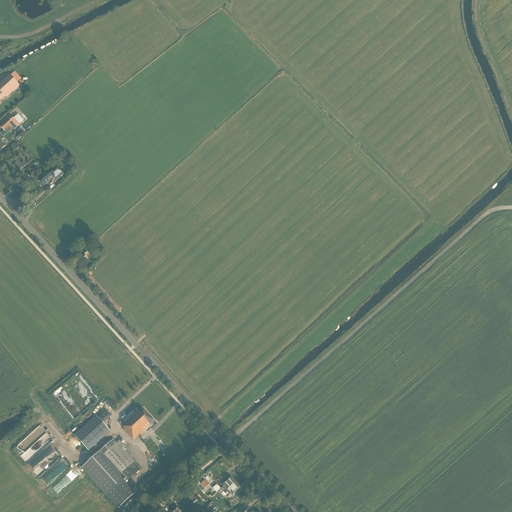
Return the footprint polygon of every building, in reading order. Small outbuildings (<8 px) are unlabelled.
[(20,86),(10,75),(0,83),(0,101),(6,96),(10,101),(20,92),(17,89),(20,86)] [(13,118),(10,121),(8,119),(0,126),(4,131),(6,133),(11,127),(14,130),(20,125),(13,118)] [(22,163),(21,164),(16,158),(13,161),(15,164),(13,166),(19,172),(25,166),(22,163)] [(56,166),(44,177),(43,176),(38,181),(43,187),(49,182),(48,181),(53,177),(56,181),(63,175),(56,166)] [(92,246),(97,252),(100,249),(95,243),(92,246)] [(89,247),(82,253),(83,254),(78,259),(82,264),(88,259),(86,257),(93,251),(89,247)] [(68,414),(73,419),(94,402),(91,398),(92,397),(81,384),(82,382),(79,379),(81,377),(78,373),(53,394),(56,398),(58,396),(71,412),(68,414)] [(154,421),(142,407),(121,426),(125,430),(124,430),(133,441),(154,421)] [(106,411),(98,418),(103,424),(111,416),(106,411)] [(89,451),(110,432),(96,416),(74,435),(89,451)] [(40,426),(13,449),(39,478),(59,460),(61,458),(55,451),(50,445),(55,442),(47,433),(51,428),(46,423),(41,427),(40,426)] [(153,441),(155,443),(159,440),(151,431),(146,435),(149,439),(152,436),(155,439),(153,441)] [(116,443),(113,439),(81,468),(118,509),(134,495),(122,482),(129,476),(125,471),(134,463),(122,449),(125,446),(119,440),(116,443)] [(167,457),(172,454),(168,449),(164,452),(167,457)] [(235,482),(231,477),(226,481),(225,481),(221,484),(224,487),(221,489),(219,487),(216,490),(220,494),(223,492),(227,489),(227,490),(234,483),(235,482)] [(210,485),(206,480),(200,485),(204,490),(210,485)] [(241,488),(235,482),(234,483),(227,490),(227,489),(223,492),(228,497),(231,494),(233,496),(237,492),(237,491),(241,488)] [(71,485),(70,483),(62,488),(60,484),(51,490),(55,496),(71,485)] [(215,511),(217,509),(212,503),(207,507),(212,511),(215,511)]
